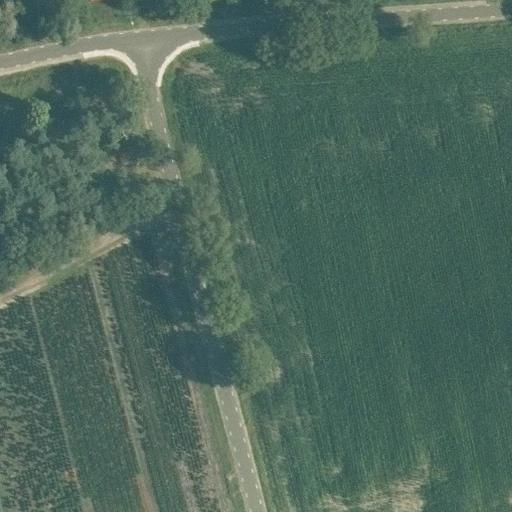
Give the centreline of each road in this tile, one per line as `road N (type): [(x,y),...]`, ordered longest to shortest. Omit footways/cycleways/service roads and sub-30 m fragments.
road 1 (unclassified): [(255,511),(142,39)]
road 2 (unclassified): [(142,39),(511,9)]
road 3 (unclassified): [(0,60),(142,39)]
